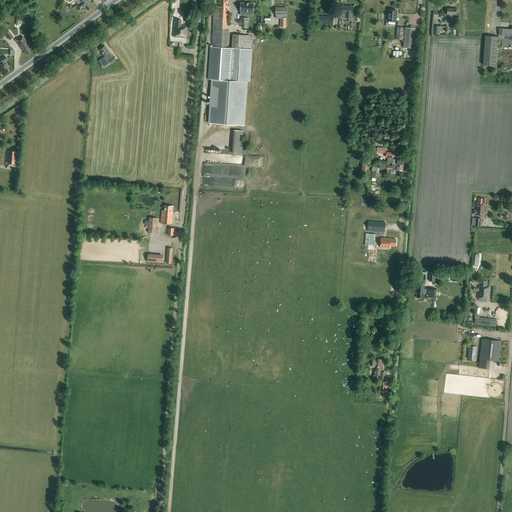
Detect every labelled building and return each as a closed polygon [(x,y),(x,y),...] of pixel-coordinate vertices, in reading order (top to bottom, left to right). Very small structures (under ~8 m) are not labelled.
[(74,0),(78,4),(76,6),(80,12),(86,8),(88,11),(93,6),(88,0),(74,0)] [(233,35),(232,49),(227,48),(229,7),(228,7),(228,1),(220,0),(219,7),(214,7),(212,47),(210,47),(208,79),(211,80),(208,124),(244,126),(247,82),(250,82),(253,36),(233,35)] [(240,3),(240,12),(240,15),(244,16),(244,12),(253,13),(254,4),(240,3)] [(342,6),(341,13),(341,18),(346,18),(352,18),(352,14),(353,6),(342,6)] [(276,18),(281,19),(280,27),(286,27),(286,19),(286,16),(286,8),(276,8),(275,15),(276,15),(276,18)] [(453,19),(453,15),(456,15),(457,9),(447,9),(447,15),(449,15),(449,19),(453,19)] [(396,22),(397,11),(389,10),(388,21),(396,22)] [(333,25),(333,17),(319,16),(319,17),(316,16),(316,20),(319,21),(318,24),(322,25),(333,25)] [(243,27),(251,27),(251,18),(243,18),(243,27)] [(173,37),(187,38),(188,27),(181,26),(181,20),(177,20),(177,22),(175,22),(174,29),(173,37)] [(405,30),(403,29),(403,28),(397,27),(396,40),(402,40),(402,42),(404,42),(403,48),(413,49),(415,29),(405,28),(405,30)] [(511,29),(499,28),(498,39),(498,46),(511,47),(511,29)] [(4,33),(9,40),(13,37),(8,30),(4,33)] [(30,52),(27,47),(29,46),(23,36),(16,41),(22,50),(23,50),(27,55),(30,52)] [(485,36),(483,65),(496,66),(498,37),(485,36)] [(105,56),(99,61),(102,65),(105,63),(108,61),(108,60),(113,57),(109,52),(107,49),(105,46),(100,50),(102,53),(101,53),(104,56),(104,55),(105,56)] [(0,71),(2,75),(8,71),(3,63),(7,60),(5,56),(0,58),(0,71)] [(234,130),(232,154),(242,154),(244,131),(234,130)] [(16,152),(8,151),(7,163),(15,164),(16,152)] [(388,157),(387,163),(392,163),(392,165),(403,166),(403,160),(393,159),(393,153),(386,152),(386,157),(388,157)] [(387,172),(387,170),(390,170),(390,172),(394,172),(394,170),(403,171),(403,166),(392,165),(392,166),(379,165),(379,169),(377,169),(378,165),(374,165),(373,167),(372,167),(371,172),(372,172),(372,176),(377,177),(377,173),(378,173),(378,175),(384,175),(384,173),(387,173),(387,172)] [(476,209),(476,210),(473,210),(473,214),(476,214),(475,216),(484,217),(485,203),(484,203),(485,199),(479,199),(478,203),(477,203),(476,209)] [(161,224),(172,225),(173,214),(173,206),(165,206),(164,211),(162,211),(161,224)] [(148,232),(156,233),(157,218),(149,218),(148,232)] [(368,221),(367,231),(385,232),(385,222),(368,221)] [(366,234),(365,245),(367,245),(373,245),(374,235),(366,234)] [(381,238),(380,247),(390,248),(390,245),(396,246),(396,240),(390,239),(381,238)] [(487,302),(487,300),(488,300),(490,287),(487,287),(487,282),(482,281),(481,286),(479,286),(478,289),(476,288),(474,288),(473,291),(478,291),(477,299),(479,299),(479,302),(487,302)] [(416,297),(424,298),(424,288),(423,288),(423,283),(419,283),(416,282),(415,288),(417,288),(416,297)] [(497,320),(480,318),(475,317),(474,325),(496,328),(497,320)] [(480,359),(499,361),(501,341),(482,339),(480,359)] [(468,360),(475,361),(476,347),(469,346),(468,360)] [(373,360),(373,365),(373,367),(375,368),(375,375),(380,375),(380,380),(385,380),(386,372),(381,372),(381,368),(381,365),(382,365),(382,360),(376,359),(376,361),(373,360)]
